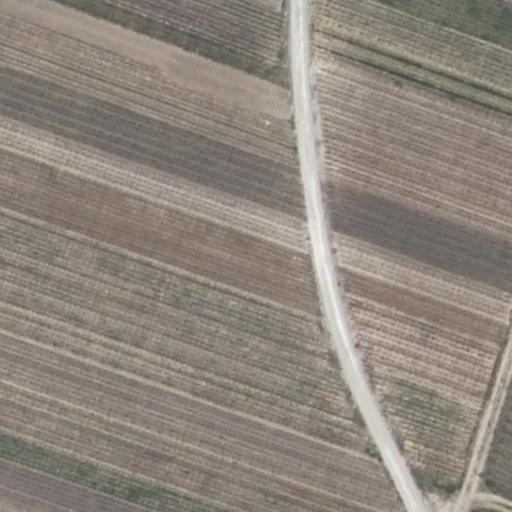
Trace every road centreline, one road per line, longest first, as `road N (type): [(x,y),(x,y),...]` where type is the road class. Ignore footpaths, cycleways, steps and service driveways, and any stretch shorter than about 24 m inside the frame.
road 1 (track): [(300,0),(312,226),(370,424),(410,511)]
road 2 (track): [(511,351),(457,511)]
